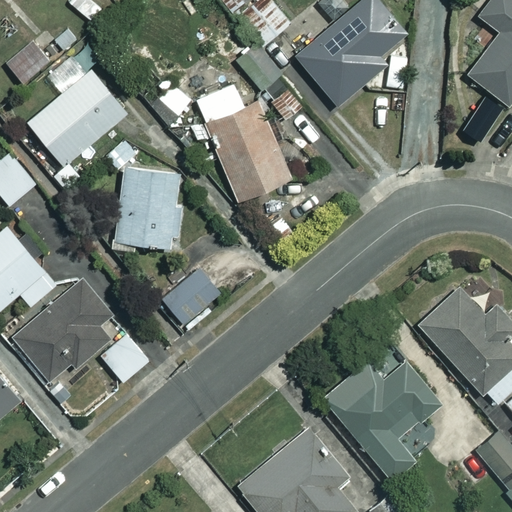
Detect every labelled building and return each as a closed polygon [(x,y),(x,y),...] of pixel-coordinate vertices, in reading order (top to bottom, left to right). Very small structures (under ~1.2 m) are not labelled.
[(286,20),(268,0),(263,0),(242,19),(262,42),(286,20)] [(403,32),(376,0),(359,0),(295,53),(334,101),(381,63),(374,55),(403,32)] [(511,0),(489,0),(479,14),(500,30),(468,72),(507,102),(511,95),(511,0)] [(46,59),(32,39),(6,58),(20,78),(46,59)] [(125,111),(92,66),(26,115),(60,160),(125,111)] [(190,96),(169,77),(156,93),(176,111),(190,96)] [(241,100),(232,79),(193,97),(238,195),(290,172),(255,94),(241,100)] [(33,180),(8,149),(0,156),(0,191),(8,201),(33,180)] [(181,172),(124,162),(112,234),(168,243),(181,172)] [(55,283),(9,222),(0,228),(0,302),(18,289),(29,303),(55,283)] [(220,292),(184,247),(155,270),(168,286),(160,293),(183,322),(220,292)] [(11,334),(49,377),(69,360),(72,364),(103,337),(99,333),(120,314),(82,271),(11,334)] [(511,359),(511,358),(511,317),(491,295),(479,306),(457,283),(417,320),(493,403),(511,385),(511,359)] [(148,356),(125,331),(101,353),(124,378),(148,356)] [(383,374),(368,357),(322,396),(390,475),(415,453),(398,434),(439,398),(404,357),(383,374)] [(0,413),(19,399),(0,374),(0,413)] [(344,471),(304,425),(237,483),(261,511),(346,511),(355,505),(334,480),(344,471)] [(511,467),(511,447),(497,430),(475,448),(499,478),(511,467)] [(408,511),(393,493),(372,510),(373,511),(408,511)]
